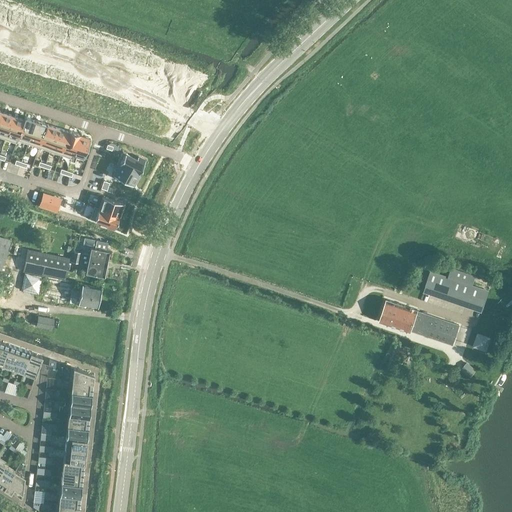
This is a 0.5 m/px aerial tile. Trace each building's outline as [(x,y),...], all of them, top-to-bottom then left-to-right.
[(2,112),(0,117),(0,137),(5,139),(13,115),(2,112)] [(13,115),(5,139),(15,143),(23,119),(17,117),(14,116),(15,116),(13,115)] [(23,119),(15,143),(16,143),(17,140),(28,144),(36,120),(24,116),(23,119)] [(36,120),(28,144),(39,147),(47,124),(47,123),(36,120)] [(47,124),(39,147),(48,150),(49,151),(57,127),(51,125),(48,124),(47,124)] [(57,127),(49,151),(60,155),(68,131),(66,130),(64,130),(64,129),(57,127)] [(68,131),(60,155),(72,158),(72,156),(79,135),(80,134),(69,130),(68,130),(68,131)] [(79,135),(72,156),(83,160),(90,138),(79,135)] [(120,163),(119,163),(139,174),(146,160),(138,156),(137,158),(125,152),(120,163)] [(133,185),(139,174),(119,163),(113,174),(133,185)] [(99,205),(99,207),(120,214),(120,212),(121,210),(121,208),(122,206),(123,203),(117,201),(114,200),(102,196),(102,198),(99,205)] [(91,216),(90,218),(107,224),(106,227),(107,227),(113,229),(114,229),(116,224),(120,214),(99,207),(94,206),(93,209),(91,216)] [(10,240),(0,237),(0,269),(1,270),(10,240)] [(76,240),(73,250),(81,252),(84,242),(76,240)] [(81,252),(80,258),(87,259),(106,263),(109,250),(90,247),(89,254),(81,252)] [(27,250),(23,272),(46,276),(64,280),(68,258),(27,250)] [(73,250),(71,260),(79,262),(80,258),(81,252),(73,250)] [(79,262),(79,263),(86,265),(85,272),(103,276),(106,263),(87,259),(80,258),(79,262)] [(448,279),(431,273),(424,294),(483,314),(490,293),(472,287),(475,278),(451,270),(448,279)] [(82,284),(78,304),(96,307),(97,307),(101,288),(82,284)] [(418,310),(386,299),(379,321),(410,332),(411,331),(452,345),(459,325),(418,311),(418,310)] [(53,319),(38,316),(36,326),(52,328),(53,319)] [(487,350),(492,337),(479,331),(473,344),(487,350)] [(9,345),(0,341),(0,362),(2,363),(9,345)] [(9,345),(2,363),(2,364),(13,368),(20,348),(9,345)] [(30,352),(20,348),(13,368),(23,372),(30,352)] [(30,352),(23,372),(34,376),(41,356),(30,352)] [(476,371),(467,362),(461,368),(470,377),(476,371)] [(71,380),(92,382),(93,374),(71,366),(69,380),(71,380)] [(71,380),(70,391),(91,393),(92,382),(71,380)] [(90,405),(91,393),(70,391),(69,402),(90,405)] [(69,402),(67,414),(89,416),(90,405),(69,402)] [(87,427),(89,416),(67,414),(66,425),(87,427)] [(66,425),(65,436),(86,439),(87,427),(66,425)] [(65,436),(64,448),(85,450),(86,439),(65,436)] [(85,450),(64,448),(63,459),(84,461),(85,450)] [(63,459),(61,470),(82,473),(84,461),(63,459)] [(0,485),(3,487),(14,470),(5,464),(0,471),(0,485)] [(24,476),(14,470),(3,487),(21,499),(24,476)] [(60,482),(81,484),(82,473),(61,470),(60,482)] [(56,493),(59,493),(80,495),(81,484),(60,482),(58,481),(56,493)] [(59,493),(58,504),(79,507),(80,495),(59,493)]
